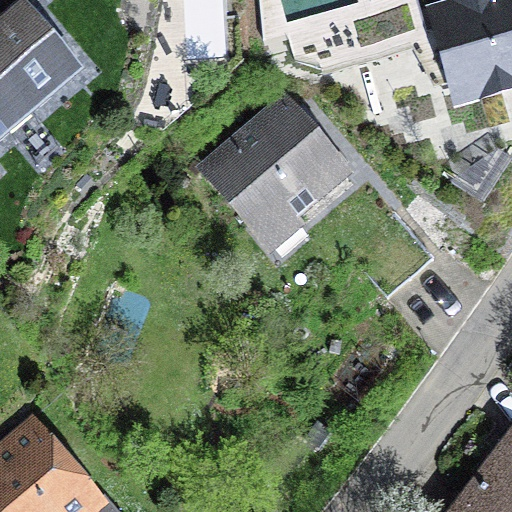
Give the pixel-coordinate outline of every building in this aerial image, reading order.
[(511,0),(450,0),(439,3),(425,7),(448,88),(454,110),(480,103),(487,128),(511,121),(505,95),(511,92),(511,0)] [(0,143),(84,73),(23,1),(0,19),(0,174),(3,172),(0,169),(0,143)] [(281,259),(308,237),(302,230),(306,227),(300,220),(353,175),(285,94),(194,170),(268,258),(275,252),(281,259)] [(394,211),(346,251),(387,299),(434,259),(394,211)] [(119,511),(106,495),(101,499),(32,416),(0,442),(0,511),(119,511)] [(511,511),(511,430),(450,511),(511,511)]
